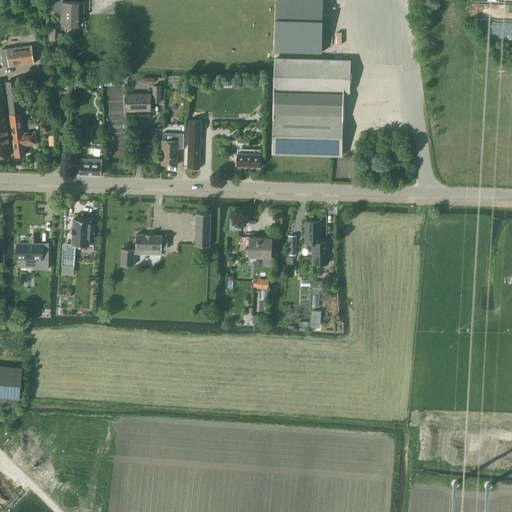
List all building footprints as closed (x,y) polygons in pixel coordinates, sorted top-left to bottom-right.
[(53,0),(53,12),(59,12),(59,14),(62,14),(62,26),(78,26),(78,19),(84,19),(84,2),(63,2),(62,0),(53,0)] [(276,0),(275,51),(321,52),(322,0),(276,0)] [(1,50),(4,68),(34,63),(31,45),(1,50)] [(350,61),(274,59),(272,153),(342,157),(344,92),(349,92),(350,61)] [(24,145),(36,144),(35,132),(23,133),(21,113),(16,81),(6,82),(16,156),(25,155),(24,145)] [(127,110),(150,110),(150,94),(127,94),(127,110)] [(3,101),(0,101),(0,156),(11,155),(3,101)] [(189,120),(187,168),(199,168),(201,120),(189,120)] [(265,125),(259,120),(256,123),(262,129),(265,125)] [(162,164),(177,165),(177,148),(183,148),(183,133),(176,133),(162,133),(162,164)] [(236,166),(260,167),(261,153),(237,153),(236,166)] [(80,173),(101,174),(101,159),(81,158),(80,173)] [(196,213),(195,245),(209,246),(210,214),(196,213)] [(62,265),(74,266),(75,244),(89,245),(89,235),(94,235),(94,227),(90,226),(90,220),(90,219),(73,218),(73,219),(73,227),(72,227),(72,236),(72,243),(67,243),(66,248),(63,248),(62,265)] [(307,243),(312,243),(320,243),(320,242),(320,236),(320,221),(305,221),(305,243),(307,243)] [(121,252),(121,264),(133,265),(134,253),(151,254),(151,249),(160,249),(160,254),(161,254),(161,249),(162,249),(167,249),(167,239),(162,239),(162,235),(159,235),(152,235),(152,234),(146,234),(136,234),(136,248),(137,248),(137,250),(134,250),(134,249),(125,249),(121,248),(121,252)] [(249,236),(248,256),(271,257),(272,237),(249,236)] [(320,243),(312,243),(312,263),(322,263),(327,263),(328,263),(327,243),(327,242),(320,242),(320,243)] [(17,264),(40,264),(40,269),(48,269),(48,255),(48,244),(42,244),(17,243),(17,259),(17,264)] [(322,281),(313,280),(312,293),(322,293),(322,281)] [(257,287),(261,288),(261,290),(268,290),(268,282),(257,281),(257,282),(257,287)] [(312,310),(311,326),(319,326),(320,311),(312,310)] [(0,397),(20,399),(22,367),(0,364),(0,397)]
